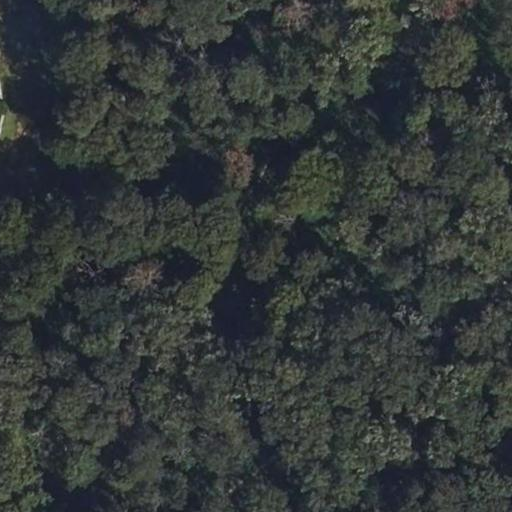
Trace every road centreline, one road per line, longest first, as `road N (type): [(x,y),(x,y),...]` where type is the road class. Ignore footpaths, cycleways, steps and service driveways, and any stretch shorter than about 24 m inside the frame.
road 1 (track): [(0,389),(75,336),(97,293),(171,270),(186,209),(335,30),(324,0)]
road 2 (track): [(511,281),(181,511)]
road 3 (track): [(335,30),(369,70),(511,164)]
